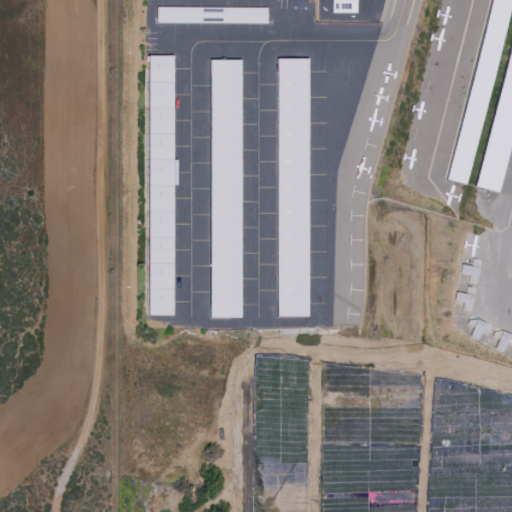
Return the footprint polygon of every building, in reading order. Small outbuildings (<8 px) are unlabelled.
[(331,0),(356,0),(356,14),(331,14),(331,0)] [(489,0),(511,0),(466,185),(446,180),(489,0)] [(157,8),(265,8),(265,24),(157,24),(157,8)] [(511,36),(511,141),(500,192),(475,186),(511,36)] [(149,56),(172,56),(171,315),(148,315),(149,56)] [(276,60),(308,59),(309,317),(277,317),(276,60)] [(209,61),(239,61),(240,318),(210,318),(209,61)]
